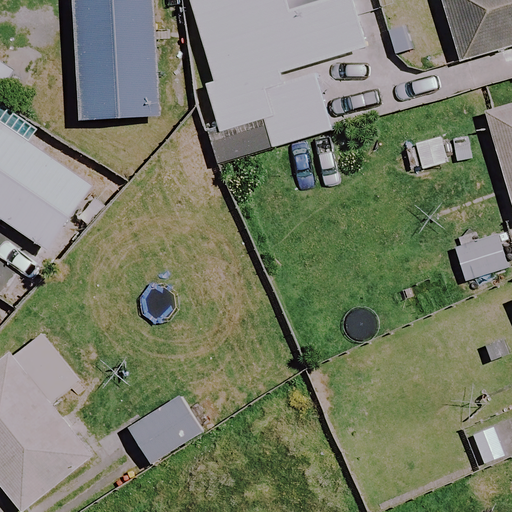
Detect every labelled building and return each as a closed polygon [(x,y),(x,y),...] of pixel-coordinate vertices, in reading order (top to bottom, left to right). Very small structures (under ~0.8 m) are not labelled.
[(158,121),(150,0),(73,0),(81,126),(158,121)] [(272,151),(332,134),(313,67),(361,53),(346,0),(338,0),(288,14),(283,0),(188,0),(213,85),(205,87),(219,135),(264,122),(272,151)] [(511,50),(511,0),(440,0),(459,66),(511,50)] [(0,85),(9,72),(0,66),(0,85)] [(511,107),(484,115),(511,215),(511,107)] [(435,129),(409,138),(421,175),(447,166),(435,129)] [(0,304),(19,316),(51,264),(46,261),(91,188),(0,132),(0,304)] [(77,384),(38,337),(0,367),(0,489),(18,511),(26,511),(93,459),(50,406),(77,384)] [(206,434),(183,396),(127,429),(149,467),(206,434)]
